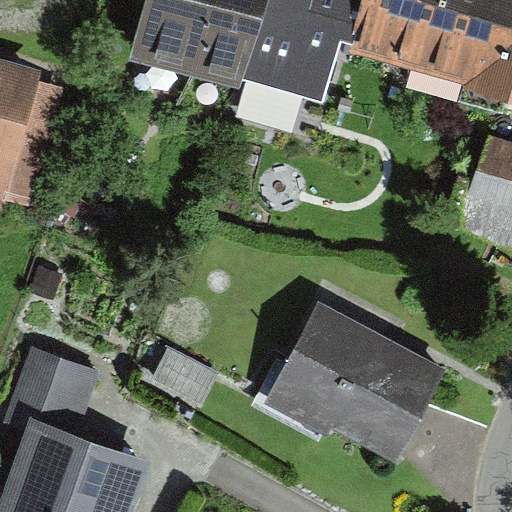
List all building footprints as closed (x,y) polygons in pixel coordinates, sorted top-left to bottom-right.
[(144,0),(129,60),(242,90),(245,78),(324,99),(341,36),(353,39),(363,0),(144,0)] [(511,0),(363,0),(353,39),(349,52),(511,95),(511,0)] [(44,69),(0,57),(0,217),(4,219),(9,199),(32,205),(63,88),(40,82),(44,69)] [(511,251),(511,140),(490,134),(473,179),(460,175),(448,219),(511,251)] [(446,368),(320,300),(265,401),(334,438),(338,429),(396,460),(446,368)] [(31,417),(0,504),(0,511),(132,511),(151,460),(81,435),(103,371),(35,347),(12,411),(31,417)] [(220,375),(169,349),(152,382),(202,408),(220,375)]
